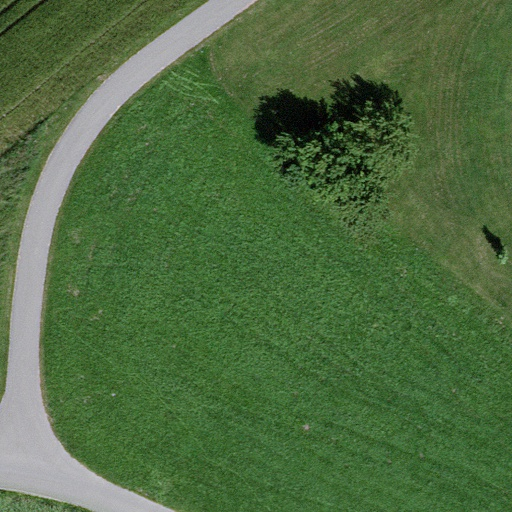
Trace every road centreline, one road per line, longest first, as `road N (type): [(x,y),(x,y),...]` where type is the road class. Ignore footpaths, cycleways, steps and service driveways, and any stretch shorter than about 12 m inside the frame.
road 1 (unclassified): [(21,456),(27,280),(57,170),(121,81),(223,0)]
road 2 (unclassified): [(21,456),(137,511)]
